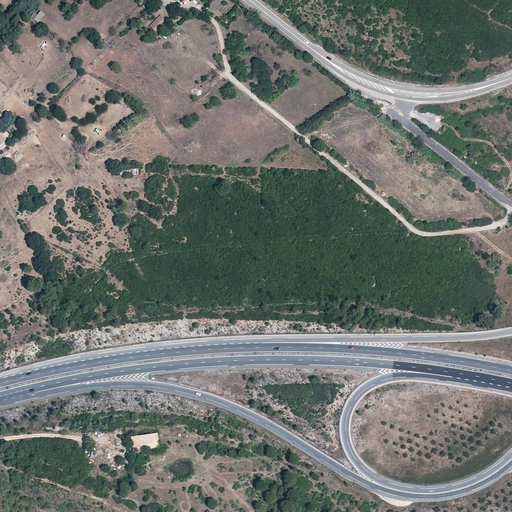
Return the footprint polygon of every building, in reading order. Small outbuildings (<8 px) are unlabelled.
[(33,19),(38,23),(45,15),(41,11),(33,19)] [(143,16),(147,20),(152,16),(148,11),(143,16)] [(156,34),(167,23),(160,16),(149,26),(156,34)] [(16,162),(22,155),(17,150),(11,157),(16,162)] [(78,162),(65,168),(67,173),(80,167),(78,162)] [(158,435),(132,437),(133,452),(159,450),(158,435)]
